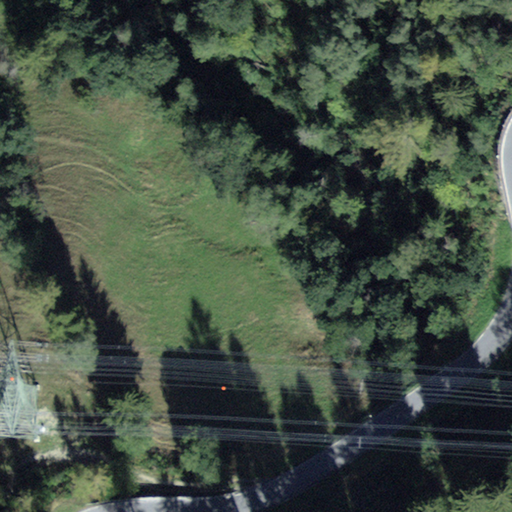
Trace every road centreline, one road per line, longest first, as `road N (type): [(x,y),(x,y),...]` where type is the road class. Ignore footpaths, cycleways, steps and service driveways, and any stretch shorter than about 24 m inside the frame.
road 1 (tertiary): [(511,328),(379,427),(276,480),(114,511)]
road 2 (track): [(0,486),(44,458),(127,467),(169,483),(253,487)]
